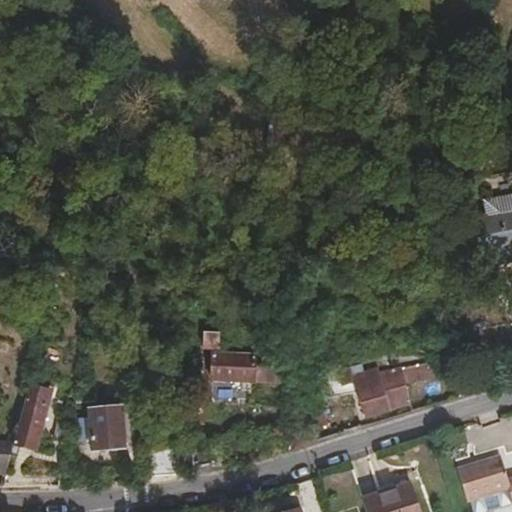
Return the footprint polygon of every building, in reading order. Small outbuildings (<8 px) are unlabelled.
[(511,205),(493,209),(495,226),(479,231),(485,255),(490,258),(496,286),(511,282),(511,205)] [(221,349),(222,331),(203,329),(202,348),(221,349)] [(511,349),(511,332),(487,337),(490,354),(511,349)] [(287,384),(287,363),(265,362),(263,356),(215,355),(215,385),(287,384)] [(419,386),(438,379),(433,367),(406,375),(414,415),(427,410),(419,386)] [(414,415),(406,375),(386,381),(382,374),(369,378),(364,371),(338,380),(344,398),(354,395),(367,430),(414,415)] [(36,458),(43,401),(21,398),(13,455),(36,458)] [(127,452),(120,411),(84,418),(91,458),(127,452)] [(194,477),(194,442),(174,440),(160,439),(158,472),(194,477)] [(218,472),(219,444),(194,442),(194,477),(218,472)] [(511,490),(505,466),(475,474),(460,480),(468,507),(469,511),(478,511),(511,501),(511,490)] [(412,511),(412,506),(405,488),(361,501),(363,511),(412,511)] [(511,511),(511,501),(478,511),(511,511)]
